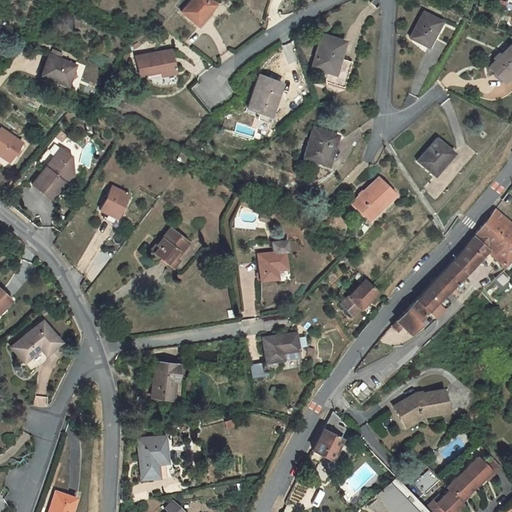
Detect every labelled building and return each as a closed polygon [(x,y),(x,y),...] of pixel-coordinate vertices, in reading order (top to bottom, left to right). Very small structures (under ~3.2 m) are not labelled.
[(196,26),(215,5),(209,0),(191,0),(181,12),(196,26)] [(441,22),(423,12),(409,37),(426,47),(434,33),(435,34),(441,22)] [(163,20),(156,14),(153,19),(159,24),(163,20)] [(435,34),(434,33),(426,47),(428,48),(435,34)] [(344,42),(321,35),(311,67),(327,72),(324,82),(342,87),(350,62),(339,58),(344,42)] [(495,60),(488,68),(502,81),(511,70),(511,47),(510,45),(499,56),(497,54),(493,58),(495,60)] [(171,50),(134,57),(137,73),(159,69),(159,72),(160,76),(176,73),(171,50)] [(48,79),(67,86),(75,66),(49,55),(40,75),(48,79)] [(259,76),(247,108),(269,116),(281,84),(259,76)] [(66,88),(67,86),(48,79),(47,81),(66,88)] [(337,136),(313,127),(303,158),(326,166),(337,136)] [(22,144),(0,128),(0,156),(9,163),(22,144)] [(454,154),(437,138),(416,161),(434,177),(454,154)] [(61,149),(32,185),(50,200),(64,183),(69,176),(73,176),(71,157),(61,149)] [(351,203),(366,219),(392,194),(377,178),(351,203)] [(128,195),(111,187),(99,211),(105,213),(116,219),(120,211),(128,195)] [(319,204),(305,217),(317,223),(327,213),(319,204)] [(486,250),(502,265),(511,254),(511,225),(494,209),(484,223),(484,222),(472,236),(486,249),(486,250)] [(118,220),(116,219),(105,213),(104,217),(103,218),(116,225),(118,220)] [(268,223),(270,217),(261,214),(259,220),(268,223)] [(389,226),(385,222),(380,227),(384,230),(389,226)] [(156,245),(158,247),(153,253),(172,268),(178,260),(176,258),(188,243),(170,228),(156,245)] [(486,249),(472,236),(462,249),(454,259),(451,262),(463,274),(486,250),(486,249)] [(287,251),(286,241),(271,242),(272,253),(257,254),(260,281),(277,279),(276,270),(286,269),(285,252),(287,251)] [(156,245),(155,244),(150,251),(153,253),(158,247),(156,245)] [(511,254),(502,265),(506,269),(511,262),(511,254)] [(348,265),(353,261),(349,256),(344,261),(348,265)] [(451,262),(435,279),(447,290),(463,274),(451,262)] [(365,279),(339,304),(351,317),(377,292),(365,279)] [(447,290),(435,279),(390,325),(396,331),(397,330),(401,326),(409,334),(419,323),(417,321),(427,311),(427,310),(432,304),(447,290)] [(0,311),(10,300),(0,291),(0,311)] [(427,310),(427,311),(430,314),(436,308),(432,304),(427,310)] [(11,347),(24,362),(30,369),(40,363),(45,354),(59,342),(42,322),(11,347)] [(295,333),(262,338),(266,362),(262,363),(263,370),(272,369),(271,362),(282,360),(282,352),(298,350),(295,333)] [(299,355),(298,350),(282,352),(282,360),(283,360),(296,358),(299,355)] [(179,365),(155,362),(151,397),(172,400),(174,381),(177,382),(179,365)] [(419,411),(420,416),(447,411),(443,390),(411,396),(393,407),(402,422),(419,411)] [(332,411),(327,420),(336,424),(339,419),(332,412),(332,411)] [(419,411),(402,422),(405,427),(420,418),(420,416),(419,411)] [(225,419),(226,428),(235,427),(234,418),(225,419)] [(322,430),(312,450),(330,459),(340,439),(331,434),(336,424),(327,420),(322,430)] [(165,436),(137,439),(141,479),(158,478),(173,476),(171,462),(167,463),(165,436)] [(433,501),(425,509),(428,511),(454,511),(462,505),(460,502),(485,479),(491,473),(494,475),(501,469),(490,457),(483,463),(478,459),(446,489),(449,491),(441,499),(436,504),(433,501)] [(324,483),(332,468),(319,462),(312,477),(324,483)] [(491,473),(485,479),(488,481),(494,475),(491,473)] [(428,511),(425,509),(415,498),(394,476),(366,503),(378,511),(428,511)] [(48,511),(71,511),(75,498),(55,492),(48,511)] [(171,501),(165,508),(167,510),(174,504),(171,501)] [(511,505),(510,503),(500,511),(508,511),(511,509),(511,505)]
